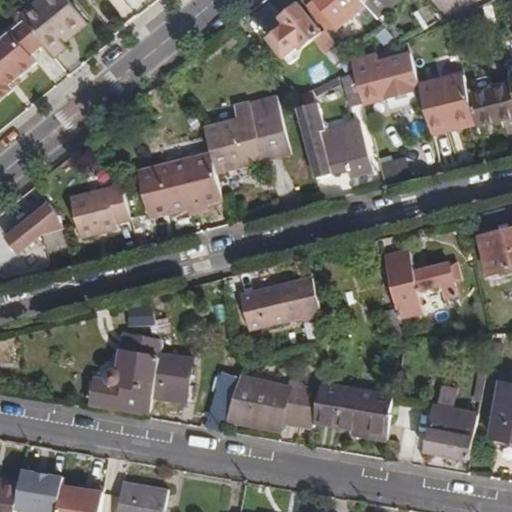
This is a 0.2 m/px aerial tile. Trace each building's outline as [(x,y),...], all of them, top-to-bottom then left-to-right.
[(46,48),(55,59),(68,47),(66,43),(88,25),(67,0),(42,0),(21,17),(26,25),(46,48)] [(364,0),(317,0),(339,29),(368,5),(364,0)] [(396,0),(364,0),(368,5),(380,20),(395,8),(392,3),(396,0)] [(336,45),(326,33),(323,35),(301,6),(282,21),(292,33),(288,37),(280,28),(267,38),(290,67),(297,61),(301,51),(316,40),(326,54),(336,45)] [(46,48),(26,25),(0,45),(0,106),(14,94),(14,93),(10,89),(19,81),(40,64),(34,58),(46,48)] [(422,88),(413,56),(408,57),(416,89),(422,88)] [(351,64),(357,71),(366,105),(379,101),(379,98),(387,96),(388,99),(416,92),(416,89),(408,57),(380,64),(378,58),(351,64)] [(470,95),(466,76),(422,88),(433,134),(448,130),(447,125),(476,119),(470,95)] [(23,85),(19,81),(10,89),(14,93),(23,85)] [(479,128),(511,119),(511,84),(470,95),(476,119),(479,128)] [(253,106),(254,113),(280,107),(278,99),(253,106)] [(299,109),(317,178),(373,165),(363,125),(324,134),(318,105),(299,109)] [(241,123),(209,131),(214,156),(219,174),(266,162),(265,154),(290,148),(280,107),(254,113),(253,106),(238,108),(241,123)] [(265,154),(266,162),(292,155),(290,148),(265,154)] [(386,184),(414,178),(409,154),(381,160),(386,184)] [(211,206),(226,202),(219,174),(214,156),(143,175),(154,220),(192,211),(211,206)] [(133,221),(126,187),(74,199),(83,235),(118,228),(119,224),(133,221)] [(63,216),(54,206),(11,242),(20,254),(45,234),(66,229),(63,216)] [(213,213),(211,206),(192,211),(194,218),(213,213)] [(45,234),(48,253),(70,246),(66,229),(45,234)] [(511,270),(511,230),(481,238),(491,276),(511,270)] [(412,254),(388,260),(401,312),(403,318),(425,312),(420,292),(443,286),(447,299),(458,296),(455,282),(450,265),(416,273),(412,254)] [(458,263),(450,265),(455,282),(463,280),(458,263)] [(325,318),(315,282),(245,300),(254,337),(325,318)] [(172,331),(162,297),(151,300),(159,334),(172,331)] [(380,341),(408,340),(403,318),(401,312),(386,315),(389,329),(378,331),(380,341)] [(164,344),(161,344),(125,337),(122,354),(130,355),(126,377),(118,375),(118,373),(114,374),(109,379),(108,383),(98,382),(94,403),(152,414),(155,401),(161,360),(164,344)] [(330,354),(332,343),(312,348),(313,352),(330,354)] [(130,355),(122,354),(118,373),(118,375),(126,377),(130,355)] [(193,366),(161,360),(155,401),(186,407),(193,366)] [(292,390),(241,380),(236,395),(229,421),(282,431),(285,422),(316,428),(317,423),(323,390),(293,385),(292,390)] [(390,442),(394,418),(392,417),(395,402),(376,398),(376,394),(324,385),(323,390),(317,423),(354,429),(366,431),(366,438),(390,442)] [(511,442),(511,387),(503,386),(494,440),(511,442)] [(229,421),(236,395),(219,390),(207,431),(225,434),(229,421)] [(473,461),(480,418),(437,411),(429,453),(473,461)] [(353,436),(366,438),(366,431),(354,429),(353,436)] [(23,483),(18,509),(34,511),(61,511),(65,487),(67,479),(25,470),(23,483)] [(17,511),(18,509),(23,483),(4,481),(4,486),(0,485),(0,511),(17,511)] [(125,483),(119,511),(166,511),(170,491),(125,483)] [(91,491),(65,487),(61,511),(103,511),(107,489),(92,486),(91,491)]
